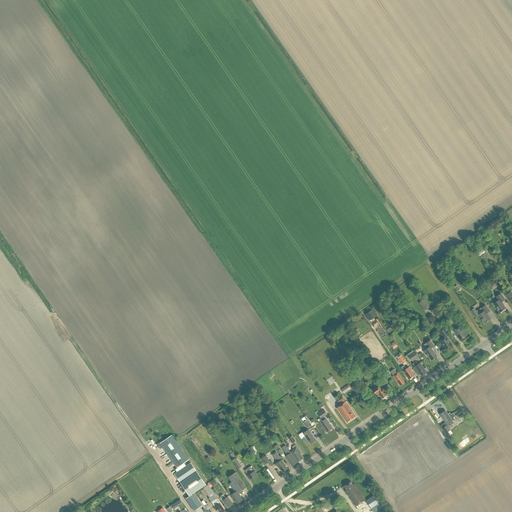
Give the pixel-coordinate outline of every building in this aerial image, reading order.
[(496,296),(498,300),(493,303),(499,312),(506,308),(501,302),(505,299),(500,293),(496,296)] [(419,302),(424,310),(429,307),(424,299),(419,302)] [(481,307),(483,311),(478,314),(484,323),(490,318),(486,313),(489,310),(485,305),(481,307)] [(376,316),(372,310),(365,314),(369,321),(376,316)] [(376,318),(370,322),(374,328),(380,325),(376,318)] [(444,323),(449,330),(452,327),(448,321),(444,323)] [(453,330),(460,339),(467,335),(460,325),(453,330)] [(439,340),(446,350),(452,345),(446,336),(439,340)] [(430,340),(426,343),(426,344),(424,345),(427,349),(423,351),(427,357),(428,356),(431,360),(437,356),(431,348),(434,346),(430,340)] [(414,351),(408,355),(412,360),(417,356),(414,351)] [(401,353),(396,356),(400,361),(404,358),(401,353)] [(426,372),(420,362),(418,364),(416,361),(412,363),(414,366),(413,367),(416,372),(418,371),(421,376),(426,372)] [(387,371),(382,364),(376,368),(381,375),(387,371)] [(401,371),(408,380),(414,375),(408,367),(405,369),(403,367),(400,369),(402,371),(401,371)] [(398,372),(397,373),(394,369),(391,371),(393,375),(395,378),(394,378),(399,386),(404,382),(398,372)] [(370,373),(375,381),(379,378),(374,371),(370,373)] [(385,396),(386,395),(386,394),(380,386),(377,381),(374,383),(376,386),(373,389),(374,391),(375,392),(377,394),(379,393),(382,398),(383,397),(384,397),(385,396)] [(341,389),(344,393),(351,388),(348,384),(341,389)] [(336,408),(347,423),(356,416),(346,401),(336,408)] [(326,418),(325,419),(323,417),(327,414),(324,410),(318,414),(323,421),(320,423),(326,432),(332,428),(326,418)] [(445,410),(440,414),(446,423),(447,422),(449,426),(453,423),(452,421),(455,419),(453,417),(455,416),(453,413),(451,414),(450,413),(448,414),(445,410)] [(442,428),(446,433),(450,429),(447,424),(442,428)] [(308,430),(303,433),(305,436),(303,438),(306,442),(308,440),(310,443),(315,440),(308,430)] [(172,435),(160,443),(177,467),(189,460),(172,435)] [(281,448),(280,448),(277,444),(275,446),(281,455),(284,453),(281,448)] [(285,445),(282,447),(287,455),(285,456),(291,465),(292,464),(293,465),(297,462),(285,445)] [(290,452),(297,462),(303,458),(300,453),(301,453),(295,445),(292,447),(294,449),(290,452)] [(272,454),(278,462),(276,464),(279,468),(280,467),(283,472),(288,469),(282,459),(276,451),(272,454)] [(262,458),(266,464),(271,461),(266,455),(262,458)] [(236,459),(232,461),(238,470),(242,468),(236,459)] [(186,498),(194,511),(203,505),(194,493),(206,485),(191,463),(174,474),(190,496),(186,498)] [(248,475),(252,482),(258,478),(256,475),(257,474),(251,465),(245,470),(248,475)] [(234,498),(237,503),(241,501),(240,499),(242,498),(238,493),(239,492),(246,487),(236,472),(228,477),(238,490),(231,495),(233,499),(234,498)] [(344,486),(346,490),(345,490),(356,506),(365,499),(355,484),(353,485),(351,481),(344,486)] [(215,493),(209,497),(212,501),(211,502),(215,508),(216,510),(217,510),(218,511),(220,511),(221,511),(222,511),(225,510),(220,503),(216,498),(218,498),(215,493)] [(376,494),(366,500),(371,508),(381,501),(376,494)] [(222,500),(225,504),(228,508),(233,504),(228,496),(225,498),(223,495),(220,497),(222,500)]
